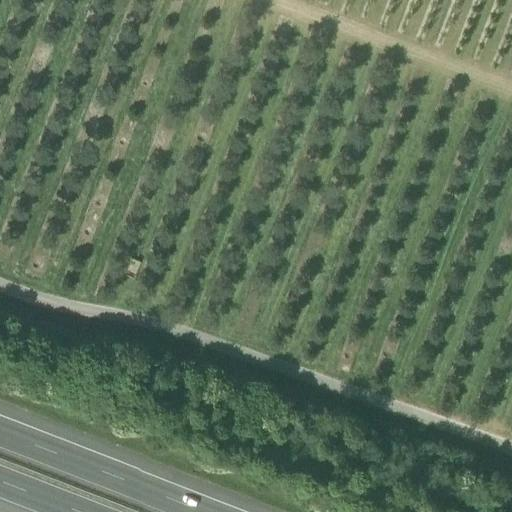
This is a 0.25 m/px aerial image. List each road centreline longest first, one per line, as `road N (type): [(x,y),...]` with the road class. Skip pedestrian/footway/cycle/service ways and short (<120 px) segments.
road 1 (track): [(0,286),(168,329),(511,454)]
road 2 (motorway): [(217,511),(0,428)]
